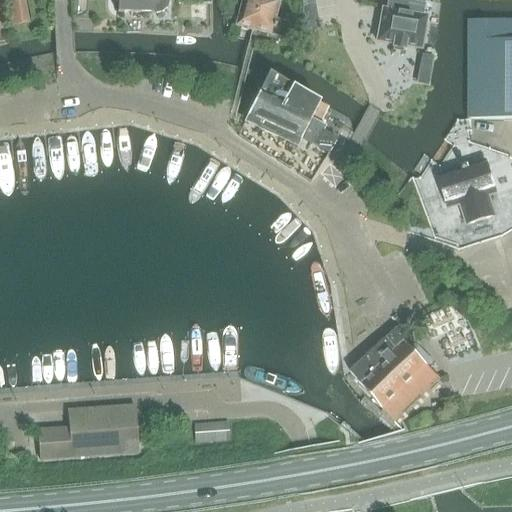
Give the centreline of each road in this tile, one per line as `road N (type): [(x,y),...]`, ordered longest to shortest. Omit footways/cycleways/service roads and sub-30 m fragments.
road 1 (primary): [(511,428),(299,477),(0,510)]
road 2 (unclassified): [(400,308),(348,230),(280,173),(205,123),(83,90),(67,70),(63,28)]
road 3 (unclassified): [(0,412),(131,400),(249,410)]
